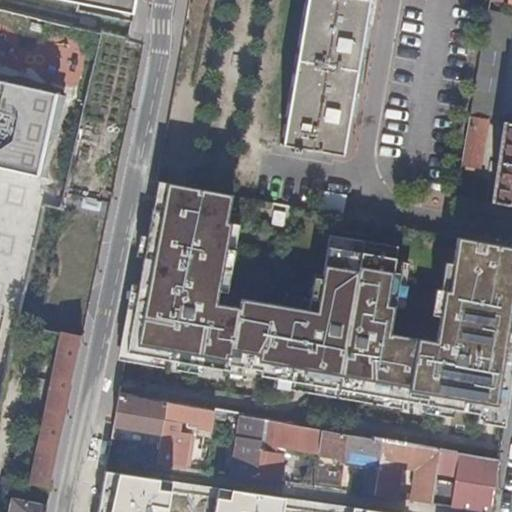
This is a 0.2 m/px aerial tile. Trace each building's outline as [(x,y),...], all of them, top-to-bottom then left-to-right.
[(57,0),(134,17),(137,0),(57,0)] [(294,153),(299,153),(326,0),(308,0),(284,146),(295,148),(294,153)] [(326,0),(299,153),(301,154),(302,149),(344,156),(371,0),(326,0)] [(511,15),(489,12),(480,66),(501,69),(511,15)] [(501,69),(480,66),(474,101),(495,104),(501,69)] [(52,158),(63,123),(66,112),(70,97),(0,81),(0,169),(44,179),(52,158)] [(495,104),(474,101),(472,113),(493,116),(495,104)] [(471,117),(463,165),(482,168),(489,121),(471,117)] [(493,203),(511,206),(511,122),(506,122),(493,203)] [(128,352),(506,419),(511,386),(511,248),(458,238),(448,293),(437,291),(428,342),(383,334),(396,262),(389,261),(392,246),(324,234),(310,310),(233,294),(231,305),(210,301),(224,220),(229,221),(234,195),(159,181),(128,352)] [(63,335),(31,484),(40,486),(51,488),(81,346),(82,339),(63,335)] [(121,395),(112,441),(154,447),(152,463),(158,464),(165,422),(166,417),(168,403),(121,395)] [(217,412),(168,403),(166,417),(189,421),(188,426),(189,427),(200,429),(199,434),(207,436),(206,440),(212,441),(214,431),(217,412)] [(235,475),(257,479),(267,421),(245,417),(235,475)] [(325,431),(267,421),(257,479),(275,481),(279,459),(273,457),(275,445),(321,452),(325,431)] [(165,422),(158,464),(186,468),(190,436),(177,434),(179,424),(165,422)] [(375,496),(384,441),(325,431),(321,452),(321,455),(348,460),(359,462),(358,467),(367,469),(363,494),(375,496)] [(402,468),(413,470),(409,501),(433,504),(443,451),(384,441),(375,496),(398,499),(402,468)] [(487,511),(492,511),(500,461),(443,451),(433,504),(487,511)] [(345,471),(319,466),(317,482),(343,486),(345,471)] [(107,472),(99,511),(348,511),(349,507),(107,472)] [(39,490),(30,488),(27,503),(47,507),(51,488),(40,486),(39,490)] [(10,511),(45,511),(47,507),(27,503),(13,499),(10,511)]
